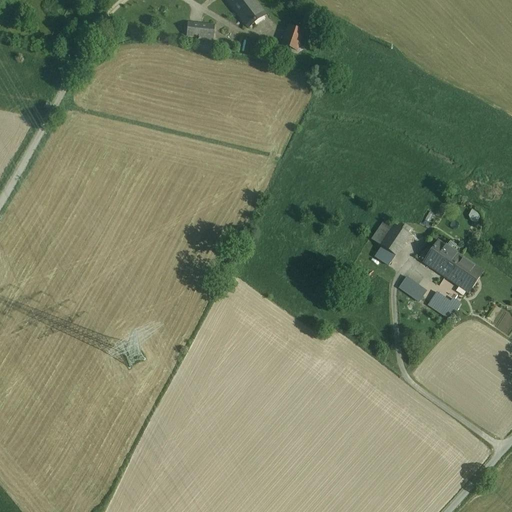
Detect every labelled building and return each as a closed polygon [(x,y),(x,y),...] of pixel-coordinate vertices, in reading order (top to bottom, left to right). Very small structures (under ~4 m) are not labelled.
[(255,3),(252,0),(227,0),(239,15),(255,3)] [(265,16),(255,3),(239,15),(249,28),(265,16)] [(214,26),(189,24),(187,37),(212,39),(214,26)] [(303,32),(289,27),(282,46),(297,51),(303,32)] [(409,236),(396,227),(395,227),(385,220),(372,240),(382,247),(395,256),(396,256),(409,236)] [(439,242),(424,263),(438,272),(452,251),(439,242)] [(395,256),(382,247),(375,257),(389,266),(395,256)] [(476,267),(452,251),(438,272),(462,288),(476,267)] [(476,267),(462,288),(469,293),(483,272),(476,267)] [(427,292),(406,278),(399,288),(419,303),(427,292)] [(451,303),(437,293),(428,305),(443,315),(449,306),(451,303)] [(456,311),(449,306),(443,315),(450,320),(456,311)]
